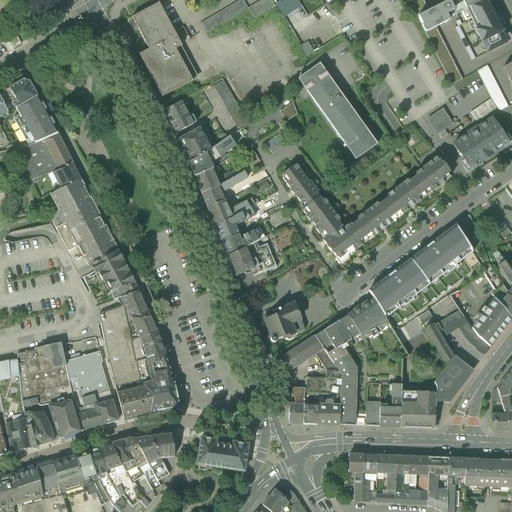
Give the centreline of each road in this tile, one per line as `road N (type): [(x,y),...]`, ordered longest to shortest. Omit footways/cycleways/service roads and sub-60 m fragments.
road 1 (secondary): [(265,400),(171,152),(99,17)]
road 2 (residential): [(511,172),(344,291),(257,147)]
road 3 (unknown): [(177,0),(212,52),(261,84),(294,64),(291,53)]
